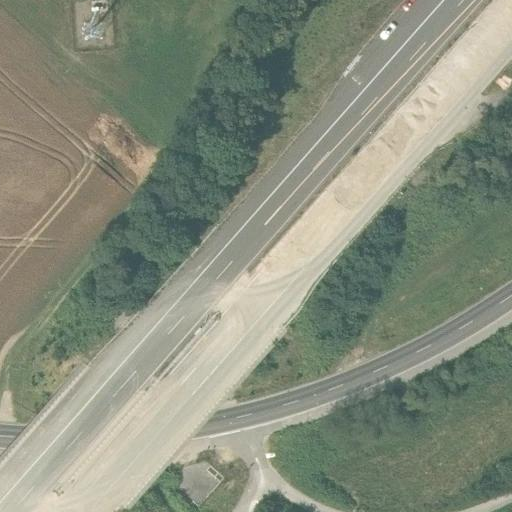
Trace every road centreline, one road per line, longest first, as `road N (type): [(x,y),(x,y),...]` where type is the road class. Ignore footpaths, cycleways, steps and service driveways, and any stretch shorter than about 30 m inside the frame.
road 1 (motorway): [(465,0),(12,511)]
road 2 (motorway): [(71,511),(511,10)]
road 3 (secondary): [(245,416),(402,362),(511,294)]
road 4 (secondary): [(0,439),(106,441),(245,416)]
road 5 (residential): [(328,511),(265,486),(245,416)]
